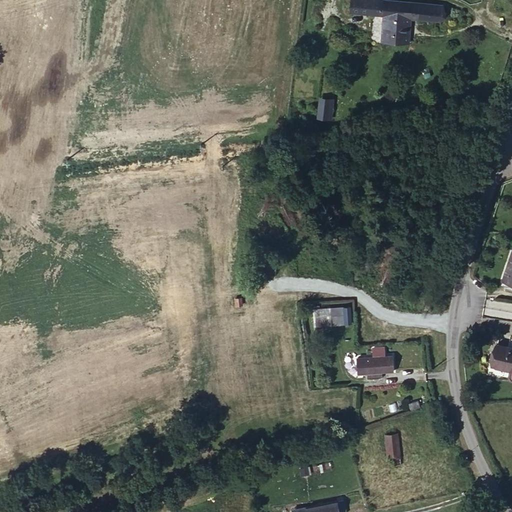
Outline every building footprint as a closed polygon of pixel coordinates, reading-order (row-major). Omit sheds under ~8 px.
[(442,0),(349,0),(350,10),(387,13),(385,38),(411,39),(412,13),(442,15),(442,0)] [(333,121),(334,97),(318,96),(317,120),(333,121)] [(336,307),(336,300),(317,301),(318,318),(336,317),(336,307)] [(355,300),(347,300),(348,307),(348,317),(356,317),(355,300)] [(511,332),(501,329),(496,350),(491,349),(488,359),(511,365),(511,332)] [(364,352),(364,367),(401,365),(400,350),(392,350),(391,342),(380,342),(381,351),(364,352)] [(291,366),(281,366),(282,384),(304,384),(303,371),(291,371),(291,366)] [(326,394),(307,394),(308,411),(326,411),(326,394)] [(392,454),(405,453),(401,428),(390,429),(392,454)] [(339,496),(297,503),(298,511),(338,511),(342,511),(339,496)]
